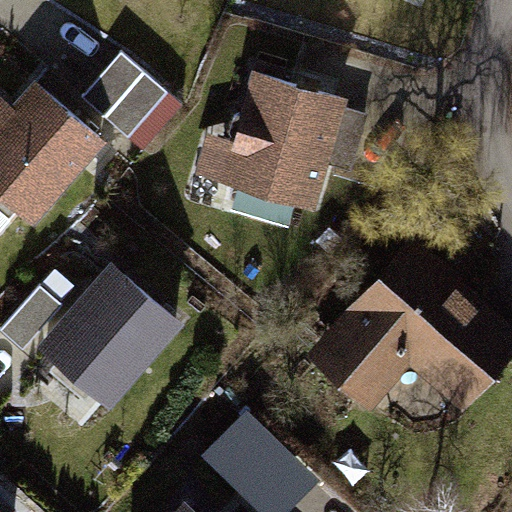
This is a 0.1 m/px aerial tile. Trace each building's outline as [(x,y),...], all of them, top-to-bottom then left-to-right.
[(124,56),(85,98),(131,136),(169,95),(124,56)] [(341,103),(257,80),(228,187),(311,210),(341,103)] [(39,87),(0,130),(0,192),(32,221),(102,143),(39,87)] [(511,312),(429,240),(327,356),(392,413),(427,374),(485,425),(511,394),(511,312)] [(187,326),(115,264),(41,349),(113,411),(187,326)]
